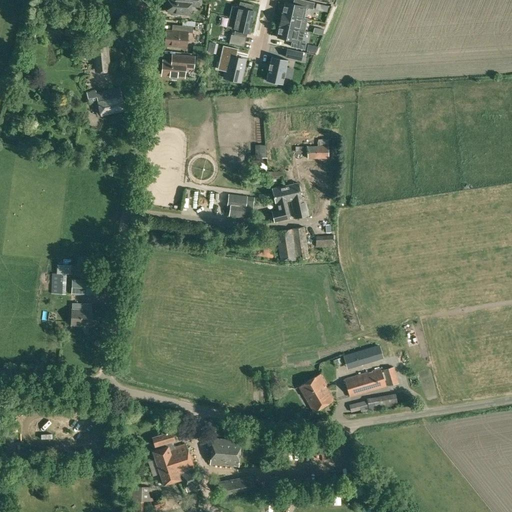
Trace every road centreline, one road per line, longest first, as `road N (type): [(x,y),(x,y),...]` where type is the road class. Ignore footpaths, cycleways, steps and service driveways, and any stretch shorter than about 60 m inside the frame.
road 1 (unclassified): [(102,386),(297,428),(511,400)]
road 2 (unclassified): [(102,386),(146,0)]
road 3 (unknown): [(124,214),(260,227),(333,220)]
